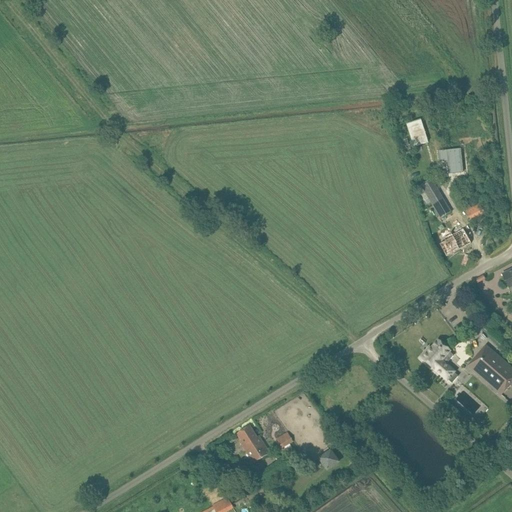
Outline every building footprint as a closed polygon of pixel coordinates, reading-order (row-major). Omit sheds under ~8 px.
[(418,143),(430,139),(424,118),(411,121),(418,143)] [(411,154),(408,138),(401,140),(405,155),(411,154)] [(461,149),(439,151),(440,162),(448,161),(449,174),(463,172),(461,149)] [(451,212),(433,181),(430,182),(429,180),(421,185),(422,187),(421,188),(440,218),(451,212)] [(479,203),(465,211),(471,222),(485,213),(479,203)] [(463,229),(454,234),(452,236),(451,235),(444,238),(446,242),(440,245),(447,257),(471,244),(463,229)] [(511,271),(503,276),(508,285),(511,292),(511,271)] [(430,348),(421,358),(447,381),(448,380),(452,384),(458,377),(454,373),(455,372),(446,365),(453,356),(449,353),(450,351),(438,341),(431,349),(430,348)] [(511,369),(486,346),(468,367),(501,396),(511,383),(511,369)] [(239,441),(245,450),(254,464),(270,454),(259,436),(257,438),(250,427),(237,435),(241,440),(239,441)] [(277,440),(282,448),(292,442),(287,433),(277,440)] [(331,452),(320,460),(328,470),(338,463),(331,452)] [(256,477),(265,492),(293,476),(283,460),(256,477)] [(205,511),(228,511),(234,509),(228,499),(205,511)]
